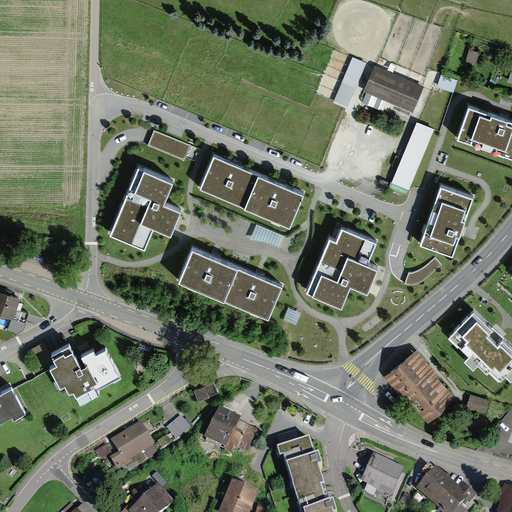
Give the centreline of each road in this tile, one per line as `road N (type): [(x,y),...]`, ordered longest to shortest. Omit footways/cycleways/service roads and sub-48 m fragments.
road 1 (tertiary): [(339,402),(381,350),(511,228)]
road 2 (secondary): [(511,475),(450,457),(351,409)]
road 3 (residential): [(179,380),(55,462)]
road 4 (secondary): [(339,402),(229,354)]
